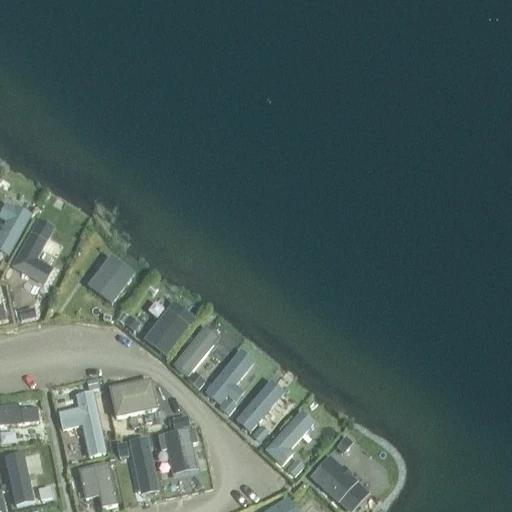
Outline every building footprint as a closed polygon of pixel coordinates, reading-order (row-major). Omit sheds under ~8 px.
[(1,221),(5,223),(0,236),(0,253),(14,259),(31,214),(6,205),(1,221)] [(48,288),(57,270),(40,262),(57,229),(40,220),(13,270),(48,288)] [(117,307),(137,273),(109,258),(90,292),(117,307)] [(31,313),(19,316),(21,324),(33,322),(31,313)] [(129,321),(123,328),(133,335),(139,329),(129,321)] [(195,377),(188,385),(198,393),(204,385),(195,377)] [(153,381),(110,391),(117,422),(160,411),(153,381)] [(96,384),(87,386),(89,395),(98,393),(96,384)] [(59,402),(65,433),(84,429),(90,461),(108,457),(95,394),(59,402)] [(227,403),(220,412),(228,419),(235,410),(227,403)] [(0,408),(0,428),(40,424),(39,410),(22,412),(22,406),(0,408)] [(284,471),(298,455),(294,451),(317,426),(303,413),(265,453),(284,471)] [(187,421),(173,424),(175,434),(189,431),(187,421)] [(262,430),(253,440),(259,446),(268,436),(262,430)] [(345,442),(336,452),(342,457),(351,447),(345,442)] [(126,448),(117,450),(119,461),(128,460),(126,448)] [(39,454),(27,456),(31,475),(43,473),(39,454)] [(14,508),(34,506),(28,456),(8,458),(14,508)] [(333,457),(311,479),(345,511),(357,511),(373,496),(333,457)] [(297,465),(288,474),(294,480),(303,470),(297,465)] [(113,468),(81,471),(85,501),(103,499),(104,510),(117,509),(113,468)] [(51,492),(39,494),(41,504),(53,501),(51,492)] [(298,511),(290,499),(269,511),(298,511)]
